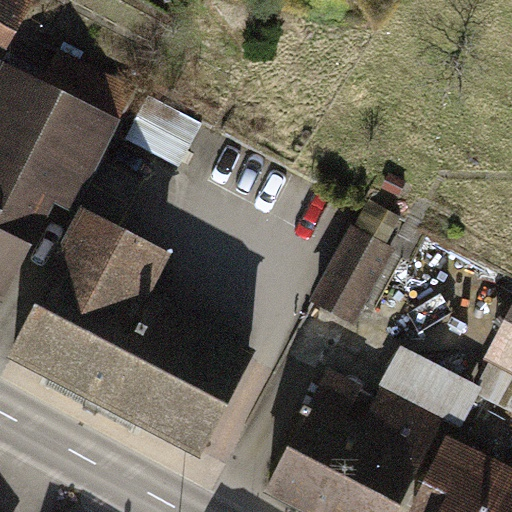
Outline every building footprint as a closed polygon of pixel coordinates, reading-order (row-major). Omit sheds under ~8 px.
[(34,0),(0,0),(0,22),(17,32),(34,0)] [(77,206),(133,91),(66,58),(50,92),(6,71),(0,84),(0,289),(1,290),(49,192),(77,206)] [(150,98),(129,140),(181,165),(202,123),(150,98)] [(369,204),(319,300),(355,319),(392,248),(410,258),(424,233),(369,204)] [(84,214),(16,354),(201,451),(250,354),(145,303),(167,254),(84,214)] [(511,328),(480,392),(511,407),(511,328)] [(268,488),(315,511),(392,511),(440,420),(385,392),(365,430),(348,421),(362,392),(326,373),(268,488)] [(511,511),(511,482),(446,450),(415,511),(511,511)]
